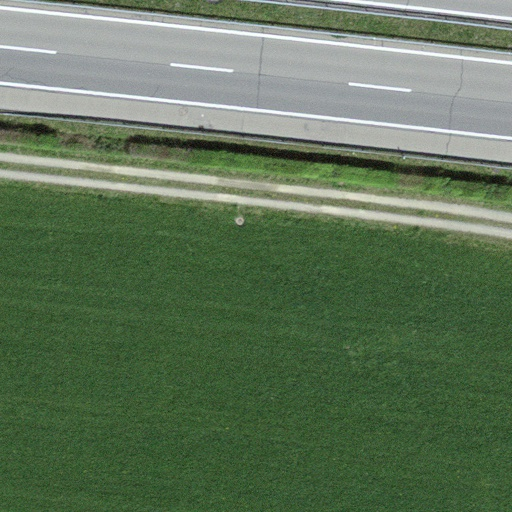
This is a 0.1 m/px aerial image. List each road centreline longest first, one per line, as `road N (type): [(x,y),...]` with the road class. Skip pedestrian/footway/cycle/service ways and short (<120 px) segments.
road 1 (track): [(0,171),(511,233)]
road 2 (motorway): [(0,52),(511,106)]
